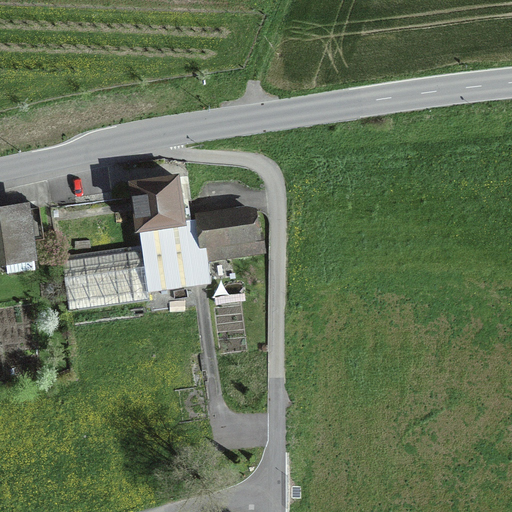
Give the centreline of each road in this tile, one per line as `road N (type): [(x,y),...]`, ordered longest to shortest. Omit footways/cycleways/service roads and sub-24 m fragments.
road 1 (residential): [(284,494),(279,179),(171,138)]
road 2 (secondary): [(511,83),(171,138)]
road 3 (secondary): [(171,138),(0,172)]
